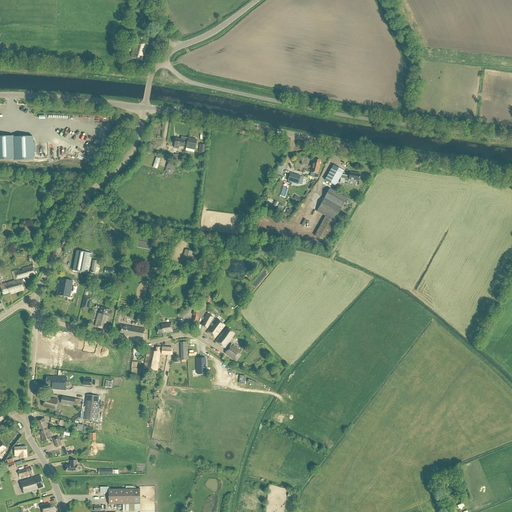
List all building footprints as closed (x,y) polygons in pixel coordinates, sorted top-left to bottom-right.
[(141,60),(146,43),(137,41),(134,50),(133,50),(131,58),(132,58),(141,60)] [(83,145),(85,139),(78,136),(76,142),(83,145)] [(0,160),(14,161),(14,162),(34,161),(34,153),(34,142),(34,138),(14,138),(14,137),(0,137),(0,160)] [(183,145),(186,145),(188,138),(181,137),(180,140),(175,139),(174,145),(173,148),(179,149),(179,146),(183,147),(183,145)] [(188,138),(186,145),(185,148),(186,148),(184,156),(192,158),(196,140),(188,138)] [(319,178),(319,175),(317,174),(320,161),(314,159),(311,173),(315,173),(314,177),(319,178)] [(349,177),(341,176),(343,172),(333,166),(324,181),(335,187),(340,178),(340,183),(344,183),(344,181),(349,182),(349,180),(358,182),(359,175),(349,173),(349,177)] [(290,172),(288,180),(297,183),(300,175),(290,172)] [(328,242),(338,224),(334,222),(347,198),(330,188),(317,211),(325,216),(315,234),(328,242)] [(285,217),(287,218),(292,210),(289,208),(286,214),(282,212),(281,214),(285,216),(285,217)] [(185,250),(182,260),(187,262),(191,252),(185,250)] [(89,273),(92,254),(76,251),(73,271),(89,273)] [(35,274),(32,265),(22,268),(23,271),(17,273),(16,270),(12,272),(14,281),(35,274)] [(24,291),(21,280),(8,284),(8,282),(4,283),(4,284),(0,286),(3,295),(10,293),(11,295),(24,291)] [(60,287),(59,291),(60,291),(60,295),(68,297),(69,293),(70,294),(71,288),(70,288),(71,284),(62,283),(62,285),(61,287),(60,287)] [(149,288),(146,301),(152,302),(153,299),(154,299),(155,292),(156,289),(149,288)] [(84,298),(81,311),(87,312),(90,299),(90,298),(85,297),(85,298),(84,298)] [(112,315),(112,313),(112,312),(110,312),(110,310),(101,307),(99,313),(98,313),(94,326),(105,330),(109,317),(108,316),(109,315),(111,315),(112,315)] [(225,326),(218,321),(215,325),(213,324),(207,332),(215,339),(225,326)] [(173,332),(171,323),(167,324),(167,325),(156,326),(157,334),(163,333),(162,332),(166,332),(167,333),(173,332)] [(141,340),(143,329),(129,327),(120,325),(117,335),(123,336),(123,334),(127,335),(126,337),(141,340)] [(224,348),(235,334),(227,328),(221,335),(220,335),(215,341),(224,348)] [(53,341),(50,361),(59,362),(60,355),(65,356),(66,348),(69,348),(69,346),(92,352),(94,344),(79,339),(71,337),(69,344),(69,345),(62,344),(62,342),(53,341)] [(237,361),(241,355),(240,354),(242,351),(231,344),(225,353),(237,361)] [(159,353),(159,347),(156,347),(155,351),(152,350),(152,349),(148,348),(144,368),(156,371),(159,353)] [(172,356),(173,347),(162,347),(161,355),(172,356)] [(197,375),(206,375),(205,362),(207,362),(207,359),(197,359),(197,375)] [(66,378),(52,376),(52,378),(46,377),(46,385),(51,385),(51,389),(65,391),(66,378)] [(96,421),(99,397),(87,395),(84,420),(96,421)] [(74,405),(75,399),(62,397),(61,404),(74,406),(74,405)] [(53,400),(45,398),(43,406),(56,410),(59,400),(53,399),(53,400)] [(62,427),(64,420),(52,416),(50,420),(57,422),(56,425),(62,427)] [(40,431),(48,428),(45,418),(38,421),(40,427),(39,428),(40,431)] [(48,428),(40,431),(43,441),(52,438),(48,428)] [(27,458),(26,447),(25,447),(14,448),(15,456),(20,455),(20,458),(27,458)] [(77,465),(77,461),(70,461),(70,465),(66,465),(66,472),(78,472),(78,465),(77,465)] [(20,478),(33,474),(31,468),(19,471),(20,478)] [(44,488),(40,476),(32,479),(32,478),(20,482),(24,494),(44,488)] [(135,511),(135,504),(141,504),(140,489),(109,490),(109,505),(129,505),(129,511),(135,511)] [(55,507),(55,504),(56,503),(55,500),(40,504),(41,511),(51,511),(58,510),(57,507),(55,507)]
